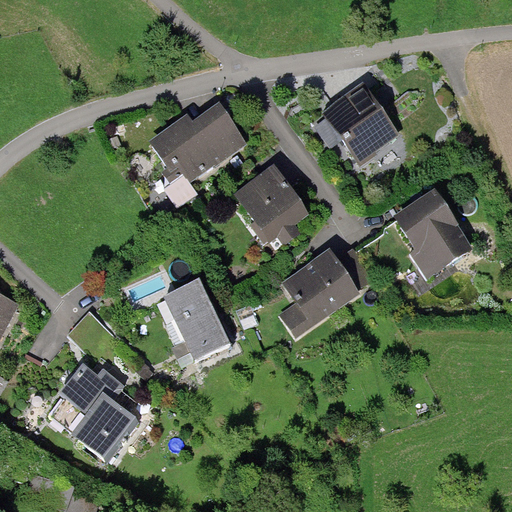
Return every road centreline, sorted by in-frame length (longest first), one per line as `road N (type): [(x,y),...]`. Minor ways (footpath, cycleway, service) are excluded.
road 1 (residential): [(249,73),(38,130),(0,161)]
road 2 (track): [(511,36),(249,73)]
road 3 (track): [(447,43),(460,98),(511,222)]
